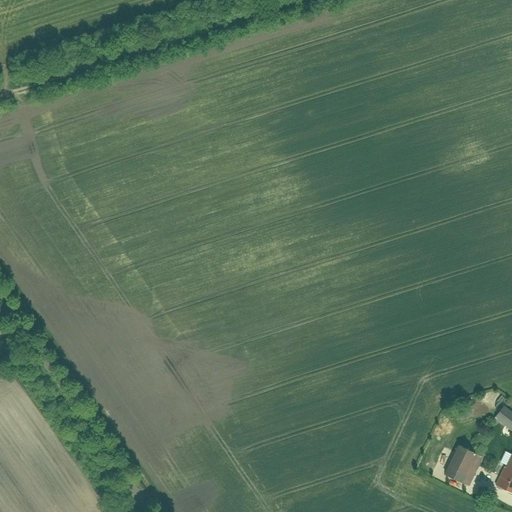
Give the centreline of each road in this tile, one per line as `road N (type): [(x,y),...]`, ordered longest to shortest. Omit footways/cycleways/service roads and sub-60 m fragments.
road 1 (unclassified): [(0,98),(312,0)]
road 2 (unclassified): [(155,511),(0,280)]
